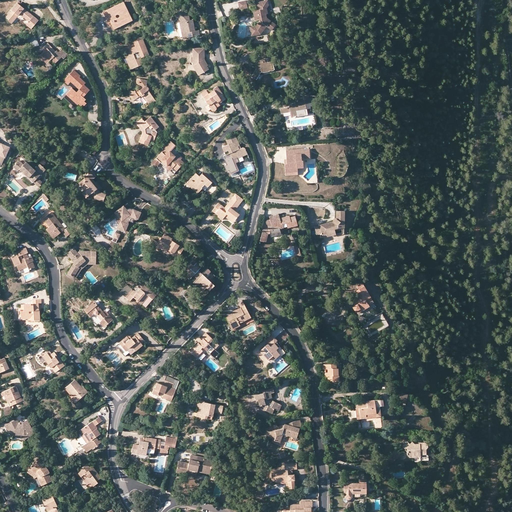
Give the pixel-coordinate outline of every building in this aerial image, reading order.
[(238,2),(239,10),(247,8),(247,7),(246,4),(246,0),(238,2)] [(267,0),(266,0),(258,2),(259,4),(256,5),(257,10),(259,19),(259,20),(254,25),(249,26),(250,35),(260,34),(266,26),(271,30),(275,25),(266,17),(266,14),(267,13),(266,8),(268,5),(267,0)] [(123,2),(121,3),(130,22),(132,21),(123,2)] [(38,20),(20,5),(17,3),(5,18),(11,24),(17,17),(19,14),(23,17),(29,22),(26,25),(31,29),(38,20)] [(107,26),(109,25),(112,31),(130,22),(121,3),(102,14),(107,26)] [(189,16),(182,9),(175,16),(178,20),(176,23),(178,37),(182,39),(199,36),(199,31),(195,31),(194,27),(192,27),(191,25),(194,23),(193,20),(189,21),(189,16)] [(29,38),(32,47),(38,45),(34,36),(29,38)] [(129,56),(128,56),(132,66),(135,65),(136,67),(142,64),(140,58),(148,55),(142,38),(137,40),(137,41),(133,42),(135,47),(131,49),(129,47),(125,49),(127,54),(128,53),(129,56)] [(39,46),(42,49),(46,45),(54,53),(55,51),(45,40),(39,46)] [(61,49),(58,52),(62,57),(64,58),(68,54),(59,44),(58,45),(61,49)] [(62,57),(58,52),(56,50),(55,51),(54,53),(46,45),(42,49),(44,51),(39,55),(47,64),(49,62),(50,60),(54,64),(62,57)] [(204,61),(204,50),(192,50),(192,59),(190,59),(190,64),(198,77),(208,71),(206,67),(207,67),(204,61)] [(50,70),(53,67),(49,62),(47,64),(39,55),(37,57),(50,70)] [(130,69),(136,67),(135,65),(132,66),(128,56),(125,57),(130,69)] [(274,70),(271,58),(256,61),(250,58),(247,62),(255,66),(256,69),(251,77),(256,80),(260,73),(274,70)] [(74,70),(70,74),(74,78),(76,76),(78,78),(80,76),(74,70)] [(74,78),(70,74),(63,81),(68,85),(70,82),(77,88),(74,90),(72,88),(68,93),(69,94),(72,96),(70,98),(74,102),(77,105),(78,104),(80,102),(83,104),(84,105),(86,103),(84,101),(86,99),(81,95),(83,93),(85,95),(86,93),(89,90),(84,85),(86,83),(82,79),(81,80),(78,78),(76,76),(74,78)] [(149,90),(147,86),(145,87),(141,80),(137,79),(136,84),(138,84),(140,88),(141,89),(139,91),(138,89),(134,92),(130,91),(130,96),(134,101),(140,96),(141,97),(143,96),(150,107),(151,105),(155,101),(148,91),(149,90)] [(214,91),(209,94),(203,98),(208,105),(211,109),(212,111),(213,112),(214,112),(215,111),(216,110),(216,108),(220,106),(219,104),(217,102),(218,102),(219,102),(220,101),(221,100),(220,100),(219,98),(222,96),(217,87),(213,90),(214,91)] [(201,94),(203,98),(209,94),(207,90),(201,94)] [(306,114),(303,97),(278,101),(279,106),(288,104),(290,104),(290,106),(288,106),(279,108),(280,113),(289,111),(290,117),(306,114)] [(150,117),(144,122),(141,125),(144,129),(145,134),(143,139),(141,139),(139,143),(147,146),(149,141),(153,142),(157,133),(155,130),(158,128),(150,117)] [(142,134),(141,139),(143,139),(145,134),(144,129),(141,125),(144,122),(142,119),(136,123),(141,130),(142,134)] [(238,145),(240,144),(236,135),(226,139),(228,143),(222,146),(226,154),(224,155),(225,158),(227,164),(225,165),(227,170),(230,169),(231,172),(238,169),(233,158),(237,156),(238,157),(248,152),(245,146),(243,146),(241,147),(239,147),(238,145)] [(0,150),(1,151),(1,153),(0,154),(0,161),(1,162),(9,145),(0,141),(0,150)] [(175,157),(170,152),(175,146),(170,142),(155,159),(154,160),(158,164),(159,162),(161,160),(167,166),(169,165),(176,172),(181,166),(179,165),(182,161),(176,156),(175,157)] [(285,150),(286,158),(286,163),(284,163),(285,169),(291,168),(291,170),(297,170),(297,167),(303,167),(302,160),(301,160),(301,157),(304,157),(304,158),(309,158),(308,148),(285,150)] [(173,175),(176,172),(169,165),(167,166),(161,160),(159,162),(173,175)] [(34,170),(25,162),(23,165),(18,161),(13,167),(17,171),(19,170),(33,182),(45,169),(39,164),(34,170)] [(91,170),(82,179),(86,184),(82,188),(85,191),(82,194),(86,198),(91,194),(94,198),(103,201),(106,194),(98,191),(97,189),(90,181),(93,179),(96,176),(91,170)] [(187,190),(190,188),(191,186),(199,193),(202,189),(202,188),(205,185),(207,188),(212,183),(201,174),(199,177),(195,174),(184,187),(187,190)] [(100,187),(93,179),(90,181),(97,189),(100,187)] [(197,194),(199,193),(191,186),(190,188),(197,194)] [(242,201),(236,195),(233,198),(240,204),(242,201)] [(240,204),(233,198),(231,200),(224,208),(218,204),(212,211),(219,216),(218,217),(222,220),(224,217),(226,215),(234,221),(239,215),(234,211),(238,206),(240,204)] [(115,210),(116,211),(115,212),(115,213),(115,214),(115,215),(115,217),(116,218),(116,219),(116,220),(117,221),(118,221),(118,222),(116,226),(124,229),(128,219),(132,220),(134,216),(137,218),(140,211),(133,208),(131,213),(127,211),(128,210),(123,204),(115,210)] [(344,228),(345,211),(337,211),(337,218),(333,222),(320,226),(322,235),(326,234),(326,231),(335,229),(338,228),(344,228)] [(43,219),(47,224),(49,222),(51,226),(49,227),(46,229),(53,238),(62,231),(66,236),(73,231),(71,228),(68,230),(66,228),(64,229),(51,212),(43,219)] [(289,216),(280,219),(279,216),(279,214),(276,215),(273,216),(273,219),(270,220),(265,221),(267,225),(268,228),(270,232),(274,231),(273,230),(279,228),(280,229),(284,228),(283,224),(286,223),(287,227),(292,226),(292,225),(297,223),(295,216),(290,218),(289,216)] [(232,223),(234,221),(226,215),(224,217),(232,223)] [(335,235),(335,229),(326,231),(326,234),(322,235),(320,226),(315,228),(317,236),(320,235),(321,238),(335,235)] [(270,232),(268,228),(265,229),(266,233),(264,242),(266,242),(268,235),(274,233),(274,231),(270,232)] [(171,238),(164,234),(158,242),(157,245),(162,248),(166,251),(168,249),(178,256),(184,248),(178,244),(170,239),(171,238)] [(160,251),(162,248),(157,245),(158,242),(152,238),(149,243),(160,251)] [(96,260),(96,250),(80,249),(77,251),(73,246),(66,252),(70,256),(72,255),(75,259),(73,261),(67,271),(67,272),(73,275),(79,266),(87,260),(96,260)] [(17,254),(13,256),(15,261),(13,262),(15,266),(16,266),(18,270),(23,268),(23,267),(27,266),(29,269),(35,267),(32,261),(33,261),(32,256),(29,257),(24,260),(23,258),(21,259),(20,256),(22,255),(27,253),(28,253),(26,248),(16,252),(17,254)] [(95,263),(96,260),(87,260),(79,266),(73,275),(67,272),(66,274),(74,279),(81,268),(87,263),(95,263)] [(193,266),(190,263),(185,269),(188,271),(185,274),(190,279),(193,276),(194,274),(198,278),(197,279),(195,280),(199,284),(201,283),(210,290),(215,285),(206,277),(211,271),(204,264),(202,267),(196,262),(193,266)] [(206,294),(210,290),(201,283),(199,284),(195,280),(193,283),(206,294)] [(156,295),(143,285),(137,293),(127,285),(120,293),(130,301),(133,297),(142,304),(148,296),(153,299),(156,295)] [(357,298),(354,300),(357,305),(355,306),(353,307),(355,312),(356,311),(358,313),(369,307),(368,304),(373,302),(364,286),(354,292),(357,298)] [(146,308),(153,299),(148,296),(142,304),(146,308)] [(41,303),(41,298),(33,298),(33,302),(22,303),(22,308),(21,308),(21,317),(29,317),(30,318),(40,318),(40,309),(39,309),(38,303),(40,303),(41,303)] [(247,310),(243,301),(238,303),(240,307),(233,311),(234,313),(226,317),(232,329),(240,325),(239,323),(247,319),(243,312),(247,310)] [(106,317),(102,312),(94,302),(84,310),(90,317),(94,314),(97,315),(101,321),(98,324),(103,330),(107,327),(106,326),(113,320),(108,315),(106,317)] [(375,307),(373,302),(368,304),(369,307),(358,313),(360,317),(375,307)] [(138,333),(131,339),(130,340),(127,336),(116,345),(125,355),(128,353),(130,355),(143,344),(142,343),(144,341),(138,333)] [(196,341),(197,342),(199,344),(197,345),(195,344),(189,350),(197,357),(198,357),(202,352),(203,351),(201,349),(203,347),(211,355),(215,350),(219,345),(215,342),(215,343),(213,341),(214,340),(206,333),(202,337),(204,338),(202,340),(200,338),(196,341)] [(277,341),(275,338),(267,344),(270,347),(267,350),(264,347),(260,351),(269,360),(273,356),(275,359),(280,355),(281,356),(285,352),(280,346),(278,348),(274,344),(276,342),(277,341)] [(219,354),(215,350),(211,355),(215,358),(219,354)] [(57,356),(54,352),(49,355),(47,352),(42,356),(41,355),(38,357),(42,363),(46,361),(50,368),(52,367),(56,372),(65,365),(61,360),(59,361),(56,357),(57,356)] [(0,372),(9,368),(4,358),(1,359),(0,357),(0,372)] [(323,370),(325,369),(328,369),(328,377),(328,381),(339,381),(339,375),(338,375),(338,369),(336,369),(336,365),(322,365),(323,370)] [(172,401),(179,382),(166,376),(164,381),(173,384),(172,389),(158,383),(155,390),(154,389),(152,394),(158,396),(160,392),(164,393),(163,398),(172,401)] [(75,380),(66,387),(71,394),(70,395),(68,397),(74,405),(78,402),(77,401),(88,392),(84,388),(83,389),(80,386),(75,380)] [(3,396),(5,396),(6,395),(10,402),(11,401),(12,405),(22,400),(16,386),(1,392),(1,393),(2,396),(3,396)] [(263,394),(260,394),(257,395),(255,396),(256,401),(258,400),(260,407),(266,405),(268,406),(266,411),(272,414),(274,409),(277,411),(280,404),(272,401),(272,402),(271,404),(266,401),(268,400),(272,398),(271,394),(275,393),(273,388),(263,392),(263,394)] [(406,404),(408,395),(401,393),(399,403),(401,403),(406,404)] [(222,412),(223,407),(205,403),(205,401),(195,400),(194,406),(199,407),(198,414),(212,416),(213,412),(214,410),(222,412)] [(383,406),(382,400),(366,402),(366,404),(364,404),(355,405),(355,410),(359,410),(360,418),(361,419),(377,417),(376,407),(380,407),(383,406)] [(24,441),(26,439),(34,434),(27,420),(24,421),(21,420),(20,422),(19,422),(17,419),(15,420),(13,415),(1,421),(4,426),(12,434),(24,441)] [(99,417),(78,431),(86,443),(84,444),(82,446),(85,450),(91,447),(91,448),(97,444),(97,443),(99,441),(97,438),(94,439),(93,438),(100,434),(95,426),(102,421),(99,417)] [(301,424),(300,420),(289,423),(289,426),(285,425),(283,429),(278,429),(271,431),(273,441),(280,443),(282,438),(282,436),(285,435),(289,436),(297,438),(300,428),(296,428),(297,425),(301,425),(301,424)] [(76,432),(84,444),(86,443),(78,431),(76,432)] [(161,440),(149,438),(148,442),(144,442),(144,441),(140,440),(139,446),(134,445),(132,453),(138,454),(146,456),(147,454),(147,449),(151,449),(151,450),(155,451),(155,448),(156,448),(159,449),(160,444),(161,440)] [(177,440),(166,438),(165,445),(162,445),(161,449),(168,450),(169,446),(175,447),(176,442),(176,441),(177,440)] [(428,447),(428,442),(421,442),(420,444),(414,444),(412,442),(409,444),(407,442),(402,442),(402,447),(404,448),(405,448),(408,448),(408,452),(407,452),(407,456),(415,462),(419,462),(420,461),(428,460),(428,456),(426,454),(426,449),(428,447)] [(395,462),(401,453),(398,450),(393,451),(387,459),(392,463),(395,462)] [(211,470),(213,460),(191,455),(189,464),(179,461),(177,469),(184,471),(183,474),(196,477),(198,472),(199,468),(211,470)] [(47,468),(44,464),(43,465),(36,459),(28,470),(37,477),(36,478),(38,482),(37,483),(39,486),(52,480),(49,473),(47,468)] [(296,468),(296,461),(284,462),(285,468),(271,469),(272,481),(275,481),(288,480),(289,485),(289,487),(295,487),(294,479),(295,479),(294,473),(292,473),(291,468),(296,468)] [(87,464),(79,469),(81,471),(79,473),(78,473),(90,489),(98,483),(97,481),(101,477),(98,473),(97,474),(94,470),(95,469),(92,465),(89,467),(87,464)] [(358,494),(366,494),(366,479),(358,479),(358,483),(352,483),(348,483),(344,484),(344,494),(345,494),(344,496),(345,497),(346,499),(347,499),(347,500),(349,500),(350,499),(351,499),(352,498),(352,497),(352,491),(358,491),(358,494)] [(57,506),(52,495),(42,499),(47,511),(57,511),(58,511),(55,507),(57,506)] [(313,508),(313,502),(300,502),(300,505),(291,505),(290,511),(311,511),(311,508),(313,508)]
